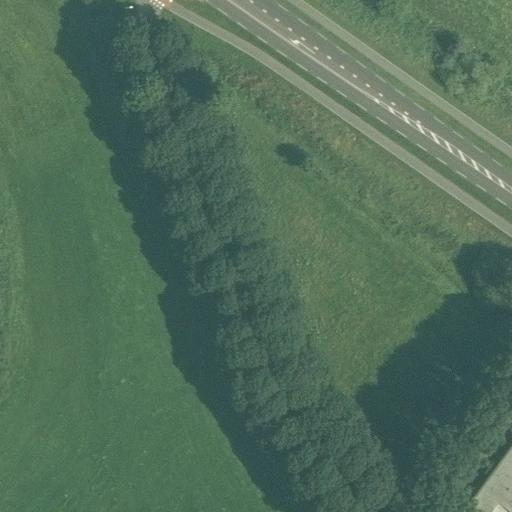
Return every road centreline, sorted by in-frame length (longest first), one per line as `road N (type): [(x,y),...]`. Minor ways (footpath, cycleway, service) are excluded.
road 1 (unclassified): [(368,511),(303,436),(148,40),(150,0)]
road 2 (primary): [(511,190),(236,0)]
